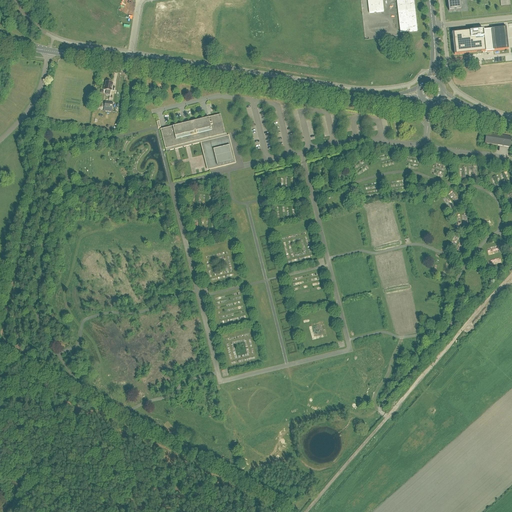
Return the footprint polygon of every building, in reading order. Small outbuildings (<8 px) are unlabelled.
[(396,0),(398,12),(400,33),(417,31),(415,10),(413,0),(367,0),(368,2),(369,14),(384,12),(382,0),(396,0)] [(447,0),(449,12),(454,11),(456,11),(461,10),(459,0),(447,0)] [(452,34),(453,34),(456,55),(454,55),(454,56),(469,54),(469,56),(481,55),(480,53),(509,50),(508,49),(507,49),(505,28),(506,28),(505,28),(486,30),(485,29),(476,30),(476,31),(453,34),(452,34)] [(111,91),(113,83),(105,82),(105,87),(104,87),(103,90),(106,91),(105,95),(110,95),(110,91),(111,91)] [(112,113),(113,103),(105,102),(104,111),(112,113)] [(225,134),(220,115),(209,118),(209,119),(173,127),(172,127),(160,130),(165,149),(200,141),(203,155),(205,155),(208,167),(217,165),(217,167),(233,163),(229,146),(228,147),(228,143),(229,136),(225,137),(225,135),(225,134)] [(510,147),(511,138),(486,134),(485,143),(510,147)]
